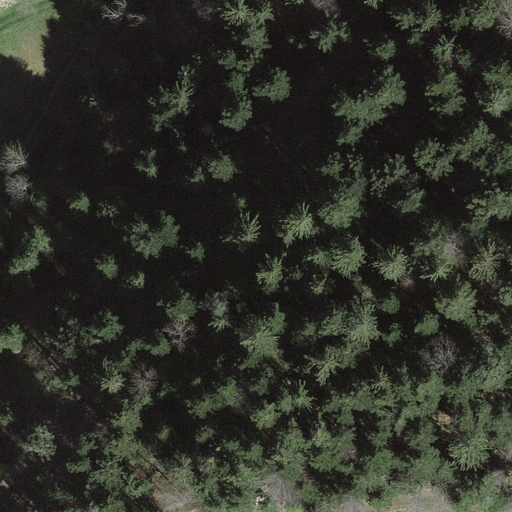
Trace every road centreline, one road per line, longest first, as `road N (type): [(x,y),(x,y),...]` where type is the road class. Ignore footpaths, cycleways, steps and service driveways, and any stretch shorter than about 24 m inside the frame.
road 1 (track): [(0,491),(231,179),(394,0)]
road 2 (track): [(0,191),(98,26),(127,0)]
